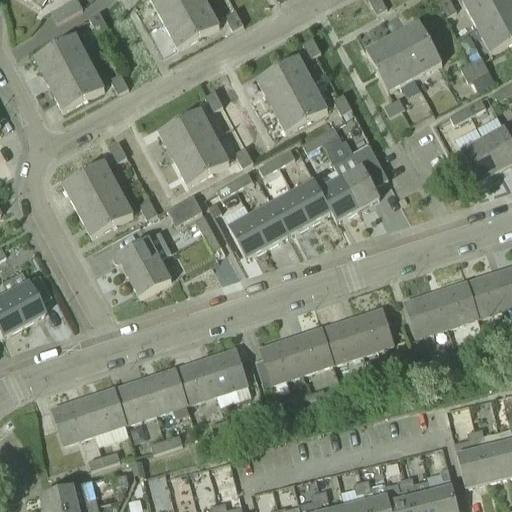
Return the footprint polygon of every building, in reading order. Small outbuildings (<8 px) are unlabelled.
[(41,12),(48,0),(20,0),(31,6),(41,12)] [(150,0),(149,1),(163,27),(178,55),(219,33),(201,0),(150,0)] [(372,12),(383,6),(379,0),(376,0),(368,4),(372,12)] [(511,0),(470,0),(462,5),(471,23),(491,59),(511,47),(511,0)] [(442,14),(452,8),(448,1),(438,7),(442,14)] [(78,3),(52,15),(57,26),(83,13),(78,3)] [(383,6),(372,12),(376,19),(387,14),(383,6)] [(452,8),(442,14),(446,22),(456,16),(452,8)] [(229,29),(239,24),(235,16),(225,22),(229,29)] [(93,31),(104,25),(100,18),(89,23),(93,31)] [(239,24),(229,29),(233,37),(243,31),(239,24)] [(104,25),(93,31),(97,39),(108,33),(104,25)] [(442,69),(429,45),(419,28),(366,57),(388,98),(442,69)] [(75,41),(52,54),(34,64),(63,118),(104,96),(75,41)] [(306,56),(317,51),(312,43),(302,49),(306,56)] [(310,64),(316,61),(321,58),(317,51),(306,56),(310,64)] [(476,75),(486,70),(482,61),(472,67),(476,75)] [(257,85),(271,111),(286,139),(327,116),(298,62),(257,85)] [(466,81),(476,75),(472,67),(461,72),(466,81)] [(481,84),(491,78),(486,70),(476,75),(481,84)] [(471,90),(481,84),(476,75),(466,81),(471,90)] [(496,87),(491,78),(481,84),(471,90),(476,98),(496,87)] [(114,92),(124,86),(120,79),(110,84),(114,92)] [(328,91),(324,83),(315,88),(319,96),(328,91)] [(124,86),(114,92),(118,100),(129,94),(124,86)] [(498,106),(511,98),(511,94),(509,89),(493,97),(498,106)] [(208,110),(219,104),(215,97),(204,102),(208,110)] [(337,113),(347,107),(343,100),(333,106),(337,113)] [(397,118),(405,114),(399,103),(391,107),(397,118)] [(212,117),(223,112),(219,104),(208,110),(212,117)] [(465,113),(470,121),(486,112),(482,104),(465,113)] [(347,107),(337,113),(341,121),(352,115),(347,107)] [(389,122),(397,118),(391,107),(384,112),(389,122)] [(455,129),(470,121),(465,113),(450,120),(455,129)] [(354,121),(351,115),(342,120),(345,126),(354,121)] [(159,138),(173,164),(188,192),(229,170),(200,116),(159,138)] [(318,140),(322,149),(339,140),(334,131),(318,140)] [(511,170),(511,146),(509,142),(508,143),(503,134),(495,139),(483,145),(500,177),(511,170)] [(307,157),(322,149),(318,140),(303,148),(307,157)] [(478,188),(500,177),(483,145),(461,157),(478,188)] [(112,161),(123,155),(119,148),(108,153),(112,161)] [(341,184),(358,215),(380,203),(374,193),(388,185),(369,150),(354,158),(333,169),(341,184)] [(240,166),(249,160),(246,153),(236,158),(240,166)] [(123,155),(112,161),(116,168),(127,163),(123,155)] [(275,163),(280,172),(295,163),(290,155),(275,163)] [(240,166),(243,173),(253,168),(249,160),(240,166)] [(264,181),(280,172),(275,163),(259,172),(264,181)] [(133,221),(113,185),(104,167),(62,190),(92,243),(133,221)] [(233,186),(238,195),(252,186),(248,178),(233,186)] [(336,227),(358,215),(341,184),(320,195),(332,219),(336,227)] [(221,204),(238,195),(233,186),(216,195),(221,204)] [(320,195),(315,186),(293,197),(310,230),(332,219),(320,195)] [(289,242),(310,230),(293,197),(271,208),(289,242)] [(194,202),(167,217),(176,233),(202,218),(194,202)] [(143,217),(154,211),(150,204),(139,210),(143,217)] [(222,217),(216,206),(209,210),(215,221),(222,217)] [(267,253),(289,242),(271,208),(250,220),(267,253)] [(143,217),(147,224),(158,219),(154,211),(143,217)] [(204,241),(213,236),(204,220),(195,224),(204,241)] [(246,264),(267,253),(250,220),(228,231),(246,264)] [(213,236),(204,241),(213,256),(221,252),(213,236)] [(128,282),(160,265),(148,243),(116,260),(128,282)] [(160,265),(128,282),(140,303),(171,287),(160,265)] [(511,272),(496,277),(508,315),(511,313),(511,272)] [(478,324),(508,315),(496,277),(466,287),(478,324)] [(43,280),(33,286),(43,306),(54,301),(43,280)] [(26,287),(5,299),(22,331),(44,319),(26,287)] [(447,334),(478,324),(466,287),(435,297),(447,334)] [(417,344),(447,334),(435,297),(405,307),(417,344)] [(5,299),(0,301),(0,341),(0,343),(22,331),(5,299)] [(351,324),(363,361),(394,351),(382,314),(351,324)] [(333,371),(363,361),(351,324),(321,333),(333,371)] [(333,371),(321,333),(291,343),(302,380),(333,371)] [(504,350),(511,347),(511,337),(501,341),(504,350)] [(272,390),(302,380),(291,343),(260,353),(272,390)] [(454,355),(457,364),(472,359),(469,350),(454,355)] [(205,364),(216,400),(247,390),(235,354),(205,364)] [(443,368),(457,364),(454,355),(441,359),(443,368)] [(186,410),(216,400),(205,364),(174,374),(186,410)] [(155,420),(186,410),(174,374),(144,384),(155,420)] [(369,379),(372,389),(387,384),(384,375),(369,379)] [(358,394),(372,389),(369,379),(355,384),(358,394)] [(125,430),(155,420),(144,384),(113,394),(125,430)] [(83,403),(95,440),(125,430),(113,394),(83,403)] [(308,399),(312,408),(326,404),(324,394),(308,399)] [(298,413),(312,408),(308,399),(295,403),(298,413)] [(64,450),(95,440),(83,403),(52,413),(64,450)] [(225,425),(228,434),(243,430),(240,421),(225,425)] [(214,438),(228,434),(225,425),(211,429),(214,438)] [(485,444),(485,441),(483,434),(476,436),(478,445),(485,444)] [(478,445),(476,436),(468,437),(470,444),(471,447),(478,445)] [(164,445),(167,455),(184,449),(181,440),(164,445)] [(154,459),(167,455),(164,445),(151,449),(154,459)] [(511,482),(511,446),(501,449),(509,483),(511,482)] [(509,483),(501,449),(480,454),(488,488),(509,483)] [(488,488),(480,454),(457,460),(465,494),(488,488)] [(102,462),(105,471),(120,466),(117,457),(102,462)] [(92,475),(105,471),(102,462),(89,466),(92,475)] [(142,466),(132,468),(135,479),(144,477),(142,466)] [(441,481),(427,485),(430,496),(434,511),(457,511),(448,473),(440,475),(441,481)] [(168,479),(149,482),(154,511),(173,508),(168,479)] [(406,494),(415,492),(414,488),(413,481),(404,483),(406,494)] [(389,511),(410,511),(408,501),(406,494),(404,483),(398,485),(399,488),(385,491),(387,499),(386,500),(389,511)] [(389,511),(386,500),(387,499),(385,491),(384,488),(371,491),(369,485),(361,487),(365,505),(366,511),(389,511)] [(363,497),(361,487),(352,489),(353,494),(355,500),(363,497)] [(42,511),(80,511),(76,492),(40,501),(42,511)] [(319,497),(321,509),(329,507),(326,495),(319,497)] [(434,511),(430,496),(417,499),(408,501),(410,511),(434,511)] [(321,509),(319,497),(312,499),(314,505),(315,510),(321,509)] [(87,511),(98,509),(96,502),(85,504),(87,511)]
